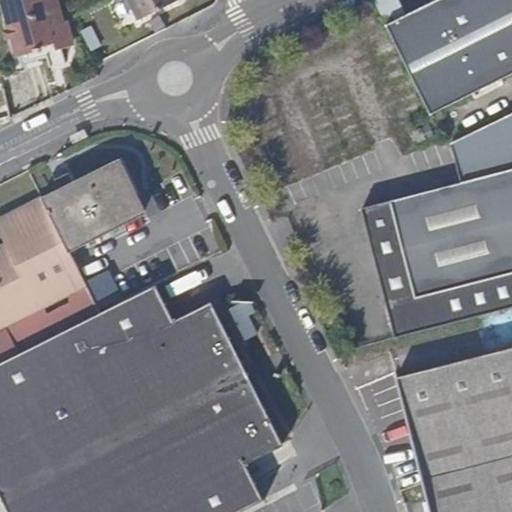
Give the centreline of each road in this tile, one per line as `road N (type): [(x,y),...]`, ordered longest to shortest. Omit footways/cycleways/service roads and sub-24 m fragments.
road 1 (unclassified): [(372,511),(358,466),(184,95)]
road 2 (residential): [(0,148),(82,107),(159,88)]
